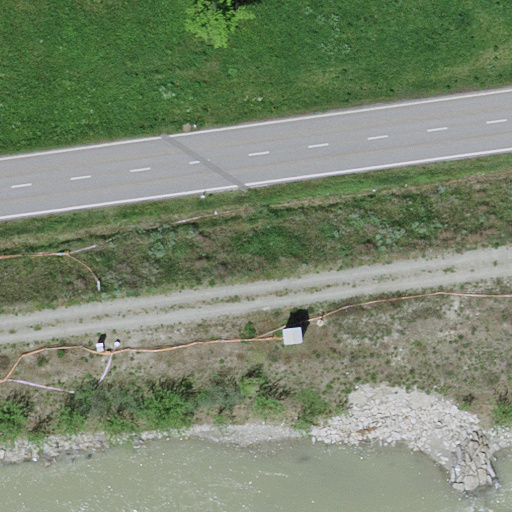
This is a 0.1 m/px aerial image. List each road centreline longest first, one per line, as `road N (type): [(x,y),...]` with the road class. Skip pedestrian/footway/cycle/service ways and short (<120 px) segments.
road 1 (tertiary): [(0,187),(511,117)]
road 2 (track): [(0,328),(511,259)]
